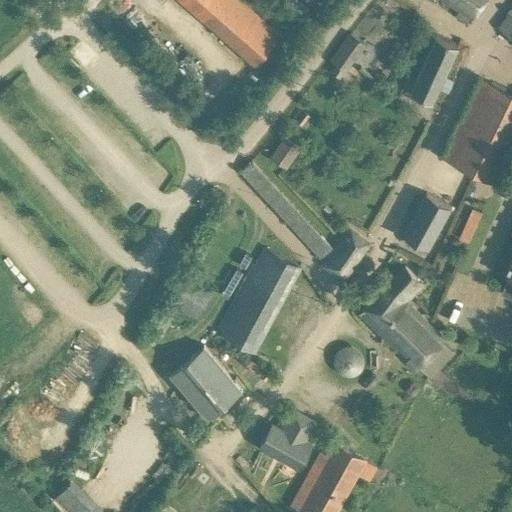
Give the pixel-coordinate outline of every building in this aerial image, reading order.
[(182,0),(255,63),(280,34),(240,0),(182,0)] [(303,0),(315,9),(321,0),(303,0)] [(443,0),(470,20),(486,0),(443,0)] [(511,8),(499,25),(498,26),(511,37),(511,8)] [(408,76),(403,87),(410,90),(433,100),(440,85),(448,89),(447,89),(449,90),(449,88),(453,79),(454,78),(453,77),(452,78),(444,74),(458,44),(436,34),(428,31),(423,42),(431,45),(415,79),(408,76)] [(454,160),(493,179),(511,139),(511,90),(492,80),(454,160)] [(270,155),(287,167),(303,144),(286,132),(270,155)] [(332,246),(252,159),(240,170),(320,257),(332,246)] [(404,233),(428,247),(452,204),(427,191),(404,233)] [(470,205),(460,236),(471,240),(482,209),(470,205)] [(349,225),(323,263),(331,269),(333,267),(344,274),(352,263),(363,246),(369,238),(349,225)] [(258,259),(238,297),(219,331),(255,351),(303,265),(266,245),(258,259)] [(422,282),(405,265),(359,312),(398,350),(400,347),(409,356),(407,359),(416,368),(419,366),(443,341),(446,338),(405,299),(422,282)] [(172,304),(199,318),(212,291),(186,277),(172,304)] [(443,341),(419,366),(429,376),(453,351),(443,341)] [(170,373),(208,418),(242,389),(204,344),(170,373)] [(365,355),(362,350),(358,346),(353,344),(348,344),(342,345),(338,348),(335,352),(333,357),(333,363),(335,368),(338,372),(342,375),(348,376),(353,376),(358,374),(362,370),(365,366),(366,360),(365,355)] [(311,444),(272,423),(260,444),(299,466),(311,444)] [(320,450),(292,501),(302,506),(301,508),(307,511),(334,511),(366,457),(338,442),(330,455),(320,450)] [(67,485),(95,501),(104,483),(76,468),(67,485)]
